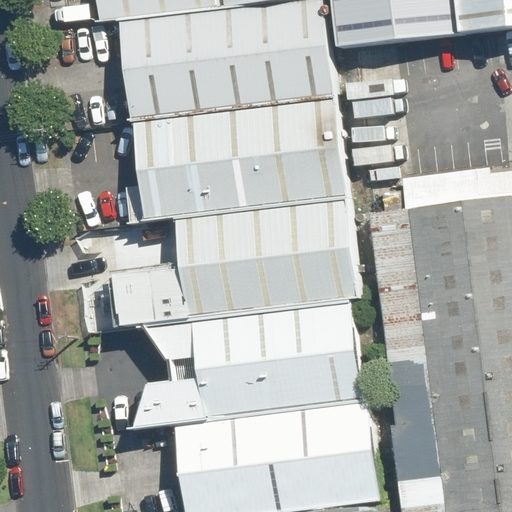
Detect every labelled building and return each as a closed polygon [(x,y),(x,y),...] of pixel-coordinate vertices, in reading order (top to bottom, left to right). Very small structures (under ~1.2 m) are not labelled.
[(117,21),(224,10),(222,0),(98,0),(101,23),(117,21)] [(333,96),(321,0),(312,0),(224,10),(117,21),(130,120),(333,96)] [(312,0),(222,0),(224,10),(312,0)] [(331,0),(336,46),(458,32),(454,0),(331,0)] [(511,0),(454,0),(458,32),(511,26),(511,0)] [(175,218),(346,199),(333,96),(130,120),(138,185),(123,187),(128,224),(143,222),(175,218)] [(511,511),(511,197),(365,215),(401,511),(511,511)] [(187,319),(351,299),(358,298),(346,199),(175,218),(181,265),(187,319)] [(187,319),(181,265),(109,274),(116,328),(142,325),(187,319)] [(173,425),(366,401),(351,299),(187,319),(142,325),(165,360),(169,359),(171,380),(146,383),(131,431),(173,425)] [(287,511),(379,500),(366,401),(173,425),(184,511),(287,511)] [(380,511),(379,500),(287,511),(380,511)]
